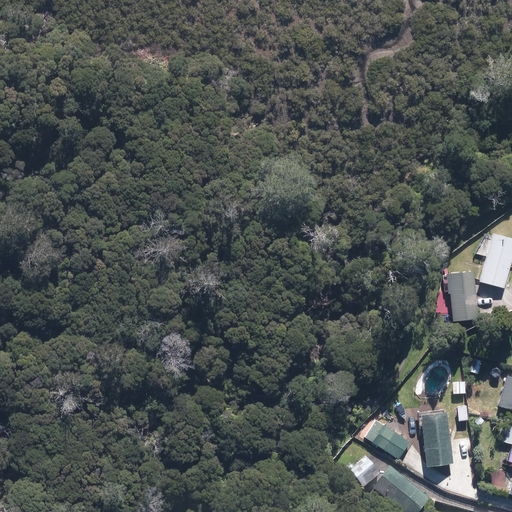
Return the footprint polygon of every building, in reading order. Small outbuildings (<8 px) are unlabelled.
[(506,285),(511,263),(511,233),(496,229),(482,278),(506,285)] [(480,317),(478,268),(451,269),(452,290),(455,289),(457,318),(480,317)] [(461,382),(450,383),(451,396),(462,396),(461,382)] [(511,405),(511,383),(508,383),(502,403),(511,405)] [(445,411),(421,415),(429,464),(454,460),(445,411)] [(387,424),(376,441),(399,455),(410,437),(387,424)] [(353,469),(365,485),(387,469),(375,453),(353,469)] [(392,467),(375,486),(405,511),(416,511),(428,499),(392,467)]
